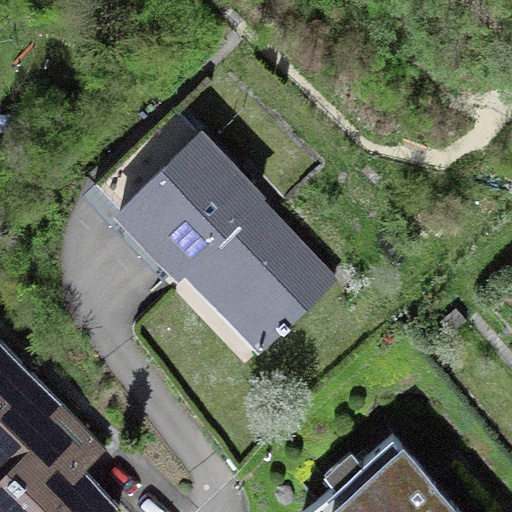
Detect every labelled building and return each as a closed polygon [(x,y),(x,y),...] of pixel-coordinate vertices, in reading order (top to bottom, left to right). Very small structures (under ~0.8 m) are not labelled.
[(95,181),(119,207),(199,132),(174,106),(95,181)] [(199,132),(119,207),(179,270),(191,258),(268,340),(281,327),(284,331),(291,324),(288,321),(335,276),(200,130),(199,132)] [(0,511),(110,511),(118,504),(83,468),(73,457),(92,439),(102,449),(104,447),(0,338),(0,511)] [(462,511),(393,432),(302,511),(462,511)] [(73,457),(83,468),(102,449),(92,439),(73,457)]
